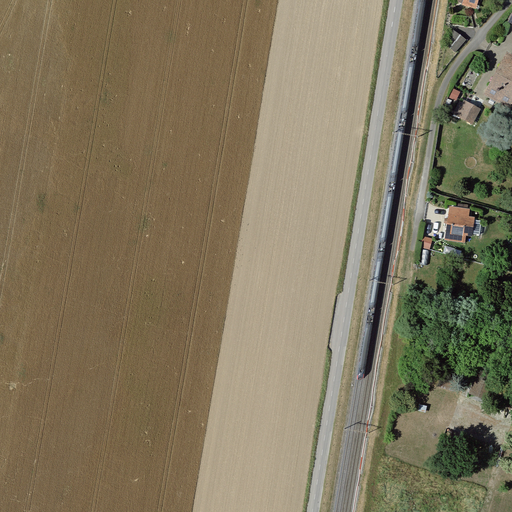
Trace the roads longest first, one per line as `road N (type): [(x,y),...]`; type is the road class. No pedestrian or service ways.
road 1 (tertiary): [(312,511),(396,0)]
road 2 (residential): [(511,0),(440,96),(413,246)]
